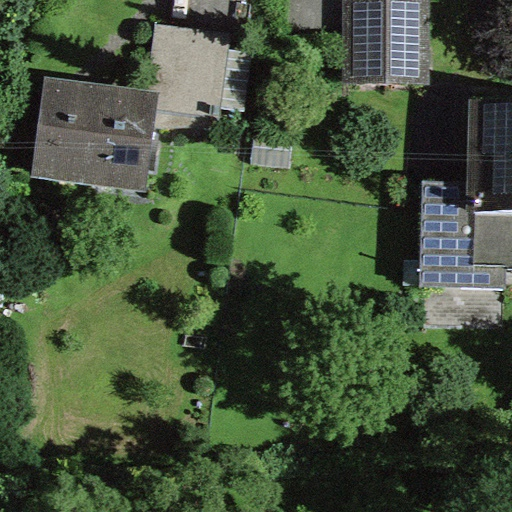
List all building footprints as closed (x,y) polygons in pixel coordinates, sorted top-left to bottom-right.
[(424,0),(349,0),(350,70),(425,70),(424,0)] [(150,128),(218,125),(229,40),(156,31),(147,102),(153,103),(150,128)] [(48,91),(39,171),(144,183),(150,128),(153,103),(147,102),(48,91)] [(511,107),(474,108),(474,188),(474,212),(511,212),(511,107)] [(511,212),(474,212),(474,188),(427,187),(426,287),(506,288),(507,264),(511,263),(511,212)]
